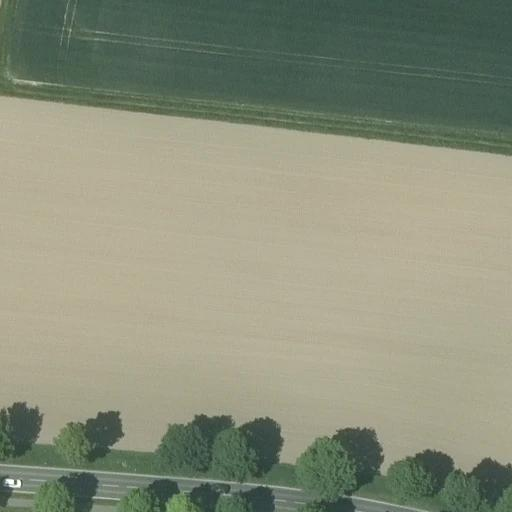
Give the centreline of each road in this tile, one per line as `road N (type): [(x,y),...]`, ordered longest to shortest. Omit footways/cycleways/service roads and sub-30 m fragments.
road 1 (track): [(0,121),(511,173)]
road 2 (secondary): [(203,511),(0,496)]
road 3 (track): [(12,122),(32,0)]
